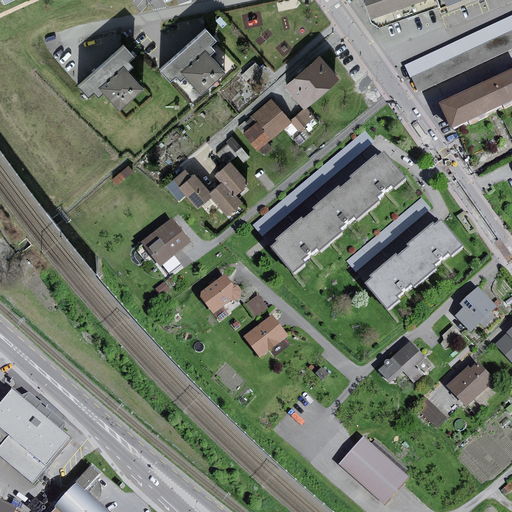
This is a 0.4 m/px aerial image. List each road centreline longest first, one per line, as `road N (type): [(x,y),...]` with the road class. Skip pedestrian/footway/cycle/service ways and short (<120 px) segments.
road 1 (residential): [(511,258),(329,0)]
road 2 (primary): [(218,511),(0,327)]
road 3 (primary): [(0,343),(187,511)]
